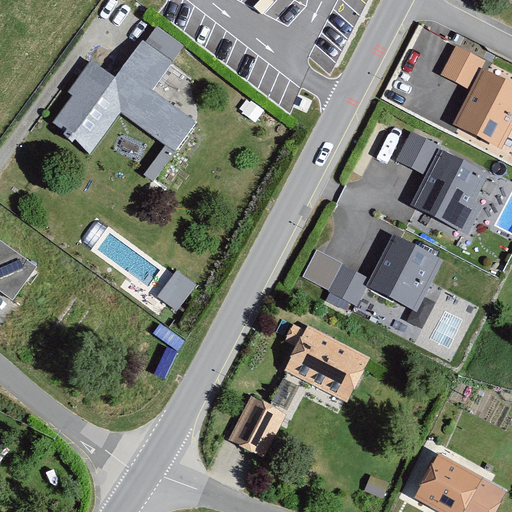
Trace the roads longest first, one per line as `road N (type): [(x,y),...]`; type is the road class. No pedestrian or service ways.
road 1 (tertiary): [(400,0),(145,477)]
road 2 (residential): [(0,368),(145,477)]
